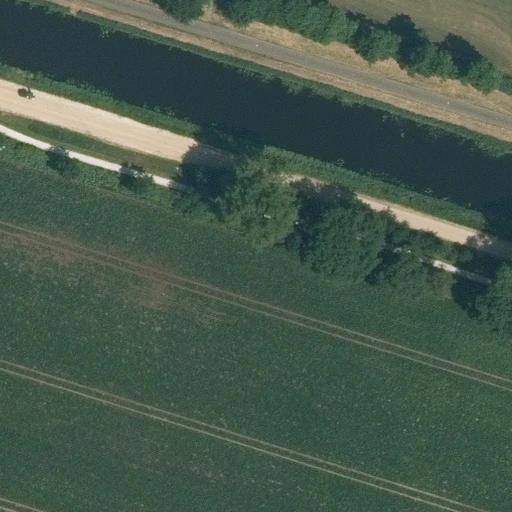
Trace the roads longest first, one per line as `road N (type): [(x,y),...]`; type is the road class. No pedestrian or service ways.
road 1 (track): [(0,97),(511,259)]
road 2 (track): [(511,128),(89,0)]
